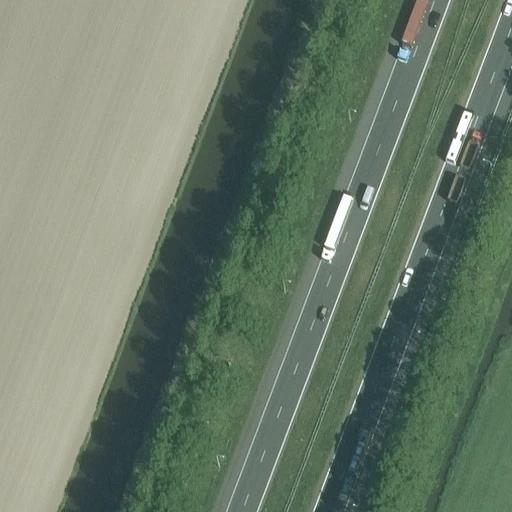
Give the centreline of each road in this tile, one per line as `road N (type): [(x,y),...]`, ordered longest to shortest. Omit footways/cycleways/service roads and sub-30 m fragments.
road 1 (motorway): [(434,0),(243,511)]
road 2 (motorway): [(325,511),(511,24)]
